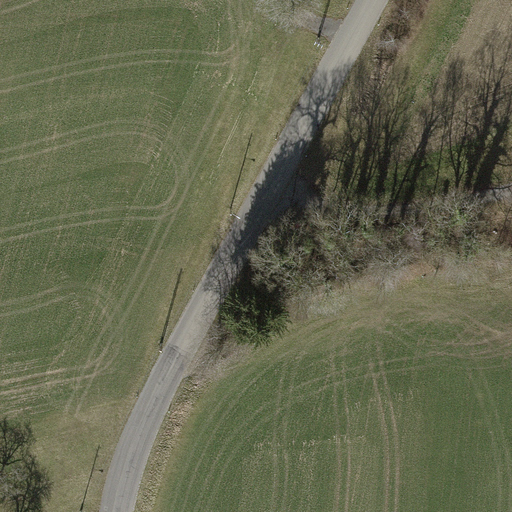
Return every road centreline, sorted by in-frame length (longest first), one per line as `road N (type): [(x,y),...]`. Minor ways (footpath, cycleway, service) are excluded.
road 1 (tertiary): [(369,0),(187,342),(132,458),(120,511)]
road 2 (track): [(270,189),(320,216),(368,219),(500,192),(511,197)]
road 3 (track): [(441,0),(375,160),(368,219)]
